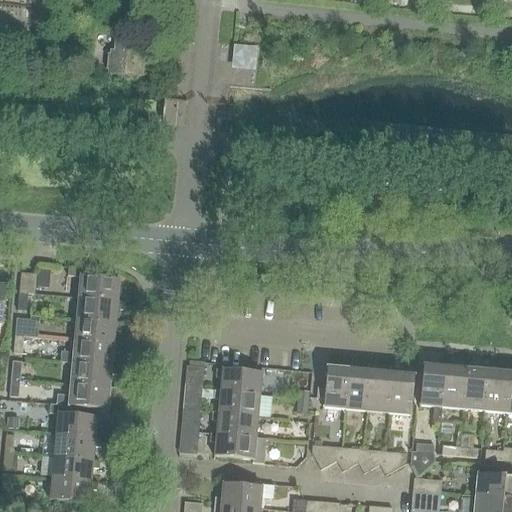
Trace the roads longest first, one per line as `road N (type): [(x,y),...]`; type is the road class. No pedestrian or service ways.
road 1 (tertiary): [(511,250),(304,254),(180,242)]
road 2 (unclassified): [(511,170),(193,139)]
road 3 (residential): [(395,346),(170,325)]
road 4 (unclassified): [(193,139),(0,121)]
road 5 (residential): [(164,511),(158,454),(170,325)]
road 6 (tertiary): [(180,242),(0,225)]
